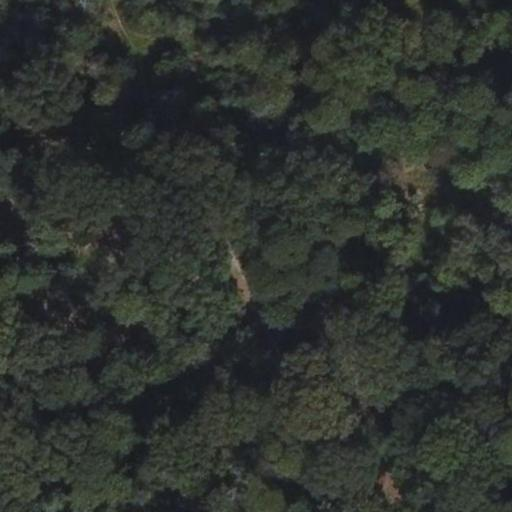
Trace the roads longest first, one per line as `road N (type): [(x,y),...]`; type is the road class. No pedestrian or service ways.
road 1 (track): [(344,511),(135,0)]
road 2 (track): [(411,0),(0,68)]
